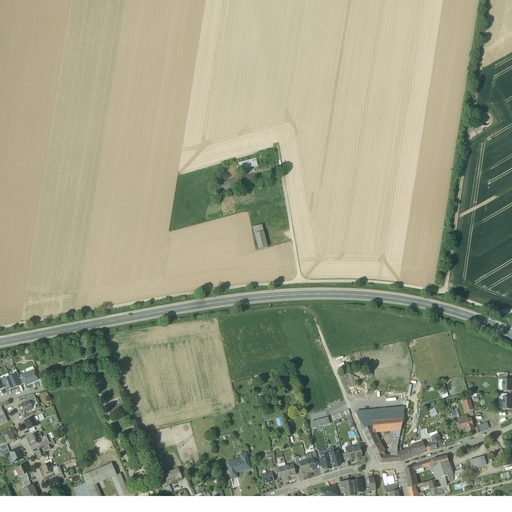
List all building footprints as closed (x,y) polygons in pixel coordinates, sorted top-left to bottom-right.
[(491,123),(491,120),(491,118),(490,116),(487,114),(485,114),(482,114),(480,116),(479,118),(479,120),(479,123),(481,125),(483,126),(485,127),(488,126),(490,125),(491,123)] [(256,159),(238,164),(240,170),(246,169),(247,170),(250,170),(249,168),(257,166),(256,159)] [(250,176),(240,179),(234,181),(235,183),(229,185),(230,189),(252,183),(250,176)] [(262,225),(253,228),(255,235),(264,232),(262,225)] [(264,232),(255,235),(259,250),(268,248),(264,232)] [(35,370),(22,376),(25,383),(26,385),(38,380),(35,370)] [(15,375),(9,378),(14,388),(19,386),(17,380),(15,375)] [(4,380),(6,384),(8,390),(14,388),(9,378),(4,380)] [(508,380),(504,379),(504,380),(504,383),(503,383),(503,387),(504,387),(503,391),(511,391),(511,380),(508,380)] [(440,389),(442,398),(448,397),(446,390),(445,391),(443,384),(438,385),(439,389),(440,389)] [(507,398),(503,397),(503,398),(503,401),(502,405),(503,405),(503,409),(511,409),(511,398),(507,398)] [(468,400),(466,400),(466,402),(463,403),(465,411),(472,409),(470,401),(469,401),(468,400)] [(22,405),(21,405),(24,413),(33,409),(30,403),(30,401),(25,403),(22,405)] [(405,409),(371,412),(373,432),(395,430),(401,430),(405,409)] [(429,412),(432,418),(437,415),(435,409),(429,412)] [(348,410),(332,417),(334,422),(351,415),(348,410)] [(457,411),(451,412),(453,419),(459,418),(457,411)] [(373,432),(371,412),(356,413),(363,430),(370,447),(378,443),(373,432)] [(34,418),(25,421),(27,426),(27,427),(28,430),(29,430),(37,426),(35,422),(38,421),(36,417),(35,417),(34,418)] [(312,422),(314,428),(330,424),(328,418),(312,422)] [(467,420),(460,422),(460,423),(462,429),(466,428),(467,432),(473,430),(470,419),(467,420)] [(486,423),(478,426),(480,432),(489,429),(486,423)] [(401,430),(395,430),(391,456),(392,456),(398,455),(397,449),(401,430)] [(11,431),(2,436),(5,444),(6,445),(7,445),(15,441),(11,431)] [(32,436),(29,437),(32,446),(39,444),(41,442),(40,439),(39,440),(37,434),(32,436)] [(436,442),(432,443),(434,450),(437,449),(436,447),(441,446),(440,441),(438,435),(434,437),(436,442)] [(423,442),(410,446),(410,449),(411,453),(412,458),(426,453),(424,446),(423,442)] [(386,457),(378,443),(370,447),(380,464),(389,463),(386,457)] [(432,443),(424,446),(426,453),(434,450),(432,443)] [(40,450),(35,452),(38,460),(47,456),(45,452),(50,450),(49,447),(49,446),(40,450)] [(355,447),(351,448),(350,447),(346,448),(346,449),(347,453),(349,453),(351,459),(351,460),(358,458),(361,458),(361,457),(361,455),(360,451),(361,451),(360,448),(356,449),(355,447)] [(10,452),(9,453),(13,463),(23,459),(18,449),(10,452)] [(329,454),(332,469),(339,467),(338,465),(341,464),(341,462),(339,453),(338,452),(334,453),(332,449),(328,450),(329,454)] [(410,449),(401,452),(398,453),(400,462),(412,458),(411,453),(410,449)] [(347,453),(342,455),(344,461),(351,459),(349,453),(347,453)] [(326,470),(332,469),(329,454),(320,456),(320,458),(322,467),(323,469),(326,468),(326,470)] [(242,459),(227,463),(231,480),(237,478),(235,472),(245,469),(245,471),(250,469),(247,456),(242,457),(242,459)] [(446,457),(435,460),(431,461),(432,465),(431,465),(433,473),(436,480),(439,479),(445,478),(452,475),(446,457)] [(486,466),(484,457),(469,461),(472,470),(486,466)] [(313,459),(306,461),(309,471),(316,470),(314,463),(313,459)] [(300,462),(299,463),(300,466),(302,473),(309,471),(306,461),(300,462)] [(412,467),(403,470),(406,479),(414,477),(413,471),(417,470),(418,470),(418,469),(424,467),(423,463),(412,467)] [(46,465),(41,467),(45,475),(53,471),(52,467),(51,467),(50,467),(49,464),(46,465)] [(26,465),(16,469),(19,477),(24,474),(26,473),(29,473),(26,465)] [(112,465),(83,477),(86,484),(87,488),(93,485),(111,478),(116,476),(112,465)] [(294,470),(293,465),(292,465),(286,467),(288,477),(295,475),(294,470)] [(57,466),(54,467),(53,466),(52,467),(53,471),(55,476),(60,474),(57,468),(57,466)] [(279,468),(279,469),(280,473),(281,479),(288,477),(286,467),(279,468)] [(178,469),(159,477),(163,487),(182,479),(178,469)] [(24,474),(25,475),(19,478),(21,483),(28,479),(29,479),(26,473),(24,474)] [(271,473),(261,476),(263,484),(274,482),(272,476),(272,473),(271,473)] [(116,476),(111,478),(120,498),(129,494),(120,474),(116,476)] [(417,486),(416,481),(414,477),(406,479),(407,488),(409,488),(413,487),(417,486)] [(51,481),(48,482),(51,490),(60,486),(57,479),(57,478),(51,481)] [(445,478),(439,479),(436,480),(435,481),(437,488),(446,486),(447,486),(445,478)] [(28,479),(21,483),(23,488),(31,485),(28,479)] [(361,481),(357,482),(357,481),(352,482),(354,494),(358,493),(359,494),(362,493),(363,492),(362,485),(361,481)] [(435,481),(428,483),(429,486),(430,490),(437,488),(435,481)] [(343,484),(342,484),(343,489),(345,498),(355,496),(352,482),(343,484)] [(86,484),(74,489),(82,508),(94,503),(87,488),(86,484)] [(102,507),(93,485),(87,488),(94,503),(95,507),(96,509),(102,507)] [(396,485),(384,488),(385,494),(389,493),(398,491),(396,485)] [(33,486),(24,490),(27,498),(30,497),(31,501),(38,499),(33,486)] [(335,486),(319,491),(320,496),(322,496),(324,501),(338,497),(335,486)] [(446,486),(437,488),(438,493),(440,492),(440,495),(443,494),(443,492),(447,491),(446,486)] [(170,487),(164,489),(167,496),(173,493),(170,487)] [(437,488),(430,490),(432,497),(440,495),(440,492),(438,493),(437,488)] [(398,491),(389,493),(392,506),(394,505),(400,504),(398,491)] [(416,492),(408,493),(410,500),(417,498),(416,492)] [(218,496),(211,499),(213,503),(211,504),(212,507),(221,504),(220,502),(218,496)] [(302,497),(295,498),(299,511),(304,509),(305,509),(304,505),(302,497)] [(189,498),(181,502),(185,511),(188,511),(194,510),(189,498)] [(293,511),(299,511),(295,498),(289,500),(291,508),(292,511),(293,511)] [(417,498),(410,500),(411,506),(419,504),(417,498)] [(203,500),(198,502),(201,511),(208,508),(205,501),(204,500),(203,500)] [(136,511),(132,502),(118,509),(118,511),(136,511)] [(185,511),(181,502),(174,505),(176,511),(185,511)] [(428,511),(425,503),(420,506),(420,507),(421,507),(421,508),(422,507),(424,511),(428,511)]
